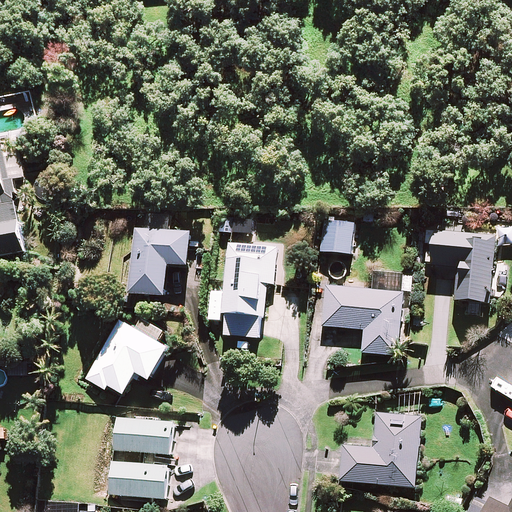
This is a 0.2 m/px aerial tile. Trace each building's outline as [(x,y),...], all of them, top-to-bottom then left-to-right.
[(29,178),(21,139),(0,142),(0,257),(27,252),(14,181),(29,178)] [(240,236),(239,239),(253,240),(255,218),(241,217),(240,226),(233,225),(232,236),(240,236)] [(355,224),(326,222),(324,253),(353,254),(355,224)] [(511,227),(501,228),(502,246),(511,245),(511,227)] [(194,232),(136,229),(133,295),(170,297),(172,266),(192,267),(194,232)] [(497,238),(439,232),(436,267),(459,269),(457,300),(491,303),(497,238)] [(281,248),(231,244),(224,336),(266,339),(270,284),(278,285),(281,248)] [(405,276),(377,274),(376,292),(329,288),(327,327),(368,330),(366,354),(406,356),(410,294),(403,293),(405,276)] [(173,350),(121,320),(87,379),(125,401),(140,374),(155,382),(173,350)] [(424,416),(380,413),(378,448),(347,446),(344,482),(420,487),(424,416)] [(179,424),(118,418),(115,450),(176,456),(179,424)] [(174,468),(114,462),(110,494),(171,500),(174,468)] [(511,511),(511,507),(494,498),(487,511),(511,511)]
